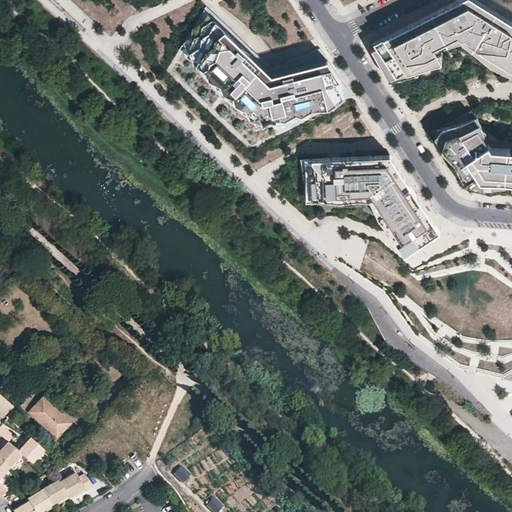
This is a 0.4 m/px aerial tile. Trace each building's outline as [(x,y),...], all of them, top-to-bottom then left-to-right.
[(511,70),(511,23),(474,0),(463,0),(371,43),(394,79),(406,73),(416,74),(425,74),(433,69),(443,62),(439,48),(461,37),(511,70)] [(353,94),(322,46),(300,55),(274,66),(258,51),(208,3),(207,5),(183,43),(208,66),(207,67),(245,103),(246,101),(263,117),(270,115),(272,119),(278,127),(289,128),(298,124),(315,105),(353,94)] [(443,121),(436,132),(462,176),(484,183),(507,182),(511,182),(511,147),(491,146),(472,114),(443,121)] [(407,250),(440,229),(420,198),(402,169),(391,153),(347,155),(298,157),(300,164),(290,172),(323,209),(380,207),(407,250)] [(28,260),(24,257),(13,268),(17,272),(28,260)] [(55,436),(68,420),(39,396),(37,398),(29,391),(18,405),(55,436)] [(0,415),(10,404),(5,400),(0,404),(0,415)] [(0,436),(1,438),(4,440),(9,434),(0,426),(0,436)] [(27,434),(25,432),(18,439),(21,442),(27,434)] [(42,447),(27,434),(21,442),(18,439),(12,447),(18,452),(29,461),(42,447)] [(0,460),(7,466),(18,452),(12,447),(4,440),(0,445),(0,460)] [(183,464),(175,472),(184,482),(193,474),(183,464)] [(85,490),(93,486),(85,473),(77,477),(73,471),(58,480),(67,494),(69,497),(70,499),(79,494),(77,492),(84,488),(85,490)] [(60,499),(67,494),(58,480),(57,477),(42,487),(54,506),(62,501),(60,499)] [(45,511),(54,506),(42,487),(26,496),(28,499),(35,511),(38,511),(44,509),(45,511)] [(207,504),(216,511),(219,511),(226,504),(214,495),(207,504)] [(35,511),(28,499),(13,508),(14,511),(35,511)]
